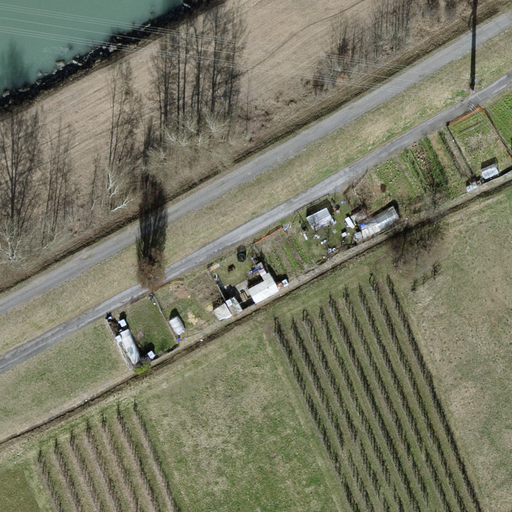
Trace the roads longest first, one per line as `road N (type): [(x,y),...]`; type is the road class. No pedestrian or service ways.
road 1 (track): [(511,73),(308,200),(0,362)]
road 2 (track): [(511,10),(0,297)]
